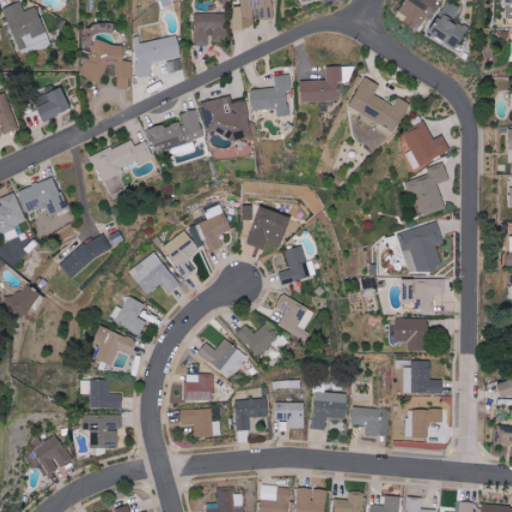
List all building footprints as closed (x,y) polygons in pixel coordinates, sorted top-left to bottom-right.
[(274,19),(271,0),(241,0),(242,7),(233,7),(235,30),(254,29),(254,21),(274,19)] [(408,0),(400,11),(421,27),(441,2),(439,0),(408,0)] [(448,0),(432,36),(460,49),(470,28),(456,22),(463,6),(449,0),(448,0)] [(36,7),(24,12),(21,2),(3,9),(23,56),(51,44),(36,7)] [(210,43),(226,42),(225,13),(194,14),(196,46),(211,45),(210,43)] [(181,57),(178,37),(141,42),(140,37),(133,38),(139,78),(153,76),(151,62),(181,57)] [(117,88),(131,88),(131,61),(124,61),(124,43),(93,43),(93,59),(82,59),(82,79),(105,79),(105,65),(117,65),(117,88)] [(340,101),(340,81),(344,81),(343,66),(327,66),(327,80),(302,81),(303,102),(340,101)] [(277,109),(278,116),(293,115),(290,75),(275,76),(276,87),(251,89),(253,111),(277,109)] [(349,109),(397,130),(410,103),(398,97),(394,104),(375,96),(381,84),(364,76),(349,109)] [(36,99),(46,121),(73,109),(63,86),(36,99)] [(207,132),(226,128),(228,141),(252,136),(246,101),(233,103),(231,96),(202,102),(207,132)] [(156,153),(206,138),(197,109),(180,114),(182,121),(164,126),(164,124),(148,129),(156,153)] [(404,135),(411,152),(407,154),(413,168),(451,151),(444,135),(433,139),(425,121),(411,127),(413,131),(404,135)] [(153,155),(146,141),(135,146),(132,140),(112,149),(111,147),(91,156),(103,182),(125,172),(123,169),(153,155)] [(438,184),(450,180),(444,162),(427,168),(429,174),(405,182),(409,196),(418,192),(426,215),(446,208),(438,184)] [(50,216),(68,209),(56,176),(19,190),(28,213),(47,206),(50,216)] [(27,221),(16,192),(0,198),(0,199),(2,205),(0,205),(0,237),(2,243),(23,234),(19,224),(27,221)] [(223,247),(219,235),(232,230),(222,204),(205,211),(208,220),(200,223),(211,251),(223,247)] [(293,216),(260,206),(248,244),(265,249),(268,239),(284,244),(293,216)] [(443,265),(436,245),(445,243),(438,222),(398,234),(411,275),(443,265)] [(200,250),(185,230),(162,248),(186,279),(197,271),(188,259),(200,250)] [(61,266),(74,279),(110,246),(98,232),(61,266)] [(286,250),(292,268),(280,272),(283,285),(317,275),(313,260),(308,261),(304,245),(286,250)] [(181,284),(153,252),(141,263),(144,266),(133,276),(149,294),(162,283),(171,293),(181,284)] [(413,312),(433,313),(434,295),(445,295),(446,279),(403,278),(402,304),(413,304),(413,312)] [(25,316),(43,296),(29,283),(11,303),(25,316)] [(278,324),(305,341),(310,333),(304,329),(315,312),(285,294),(276,307),(285,313),(278,324)] [(141,335),(147,322),(138,317),(145,304),(128,296),(116,323),(141,335)] [(396,342),(409,342),(409,351),(429,351),(429,318),(396,319),(396,342)] [(131,354),(137,341),(102,326),(89,356),(112,366),(119,349),(131,354)] [(206,343),(198,354),(232,377),(248,355),(224,339),(217,350),(206,343)] [(404,367),(404,393),(444,392),(444,379),(432,379),(431,360),(412,361),(412,367),(404,367)] [(185,399),(213,400),(214,374),(186,374),(185,399)] [(503,398),(511,394),(511,378),(498,384),(503,398)] [(346,418),(347,393),(315,392),(314,429),(326,429),(326,417),(346,418)] [(269,417),(268,399),(236,399),(237,430),(251,430),(250,417),(269,417)] [(305,403),(276,402),(276,420),(289,420),(289,428),(304,428),(305,403)] [(387,435),(388,421),(379,421),(379,408),(354,407),(353,425),(367,426),(366,434),(387,435)] [(182,410),(183,424),(194,423),(195,436),(221,435),(220,421),(213,421),(212,409),(182,410)] [(443,409),(406,409),(407,437),(430,436),(429,422),(444,422),(443,409)] [(121,447),(120,429),(123,429),(123,415),(84,415),(84,429),(91,429),(91,447),(121,447)] [(495,443),(511,443),(511,425),(495,425),(495,443)] [(43,443),(38,436),(30,441),(44,464),(39,467),(45,477),(59,468),(73,460),(57,434),(43,443)] [(260,511),(289,511),(291,487),(263,485),(260,511)] [(218,487),(219,503),(207,503),(207,511),(244,511),(243,494),(235,494),(235,487),(218,487)] [(325,511),(326,489),(299,488),(297,511),(325,511)] [(336,499),(335,511),(363,511),(364,492),(350,491),(350,499),(336,499)] [(399,511),(400,496),(386,495),(385,505),(371,504),(371,511),(399,511)] [(407,511),(436,511),(436,509),(422,509),(423,497),(408,497),(407,511)] [(474,511),(475,502),(461,501),(460,511),(474,511)]
